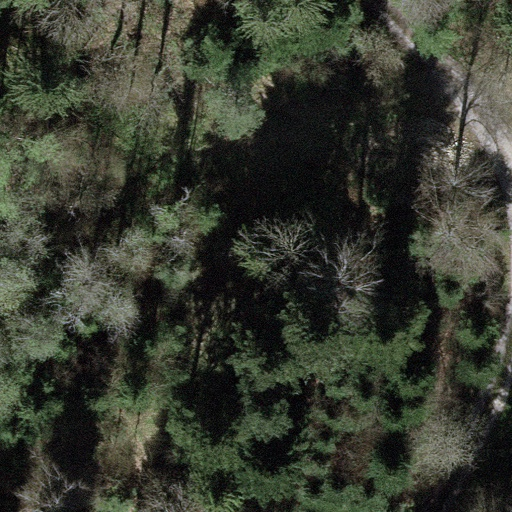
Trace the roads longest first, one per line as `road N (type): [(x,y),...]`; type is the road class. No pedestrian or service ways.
road 1 (track): [(381,0),(495,137),(511,178)]
road 2 (track): [(511,325),(480,416),(423,511)]
